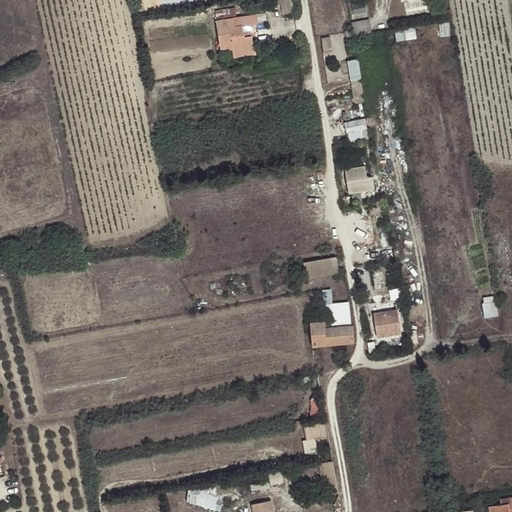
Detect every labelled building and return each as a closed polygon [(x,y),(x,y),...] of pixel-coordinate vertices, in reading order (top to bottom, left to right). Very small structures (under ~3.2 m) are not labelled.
[(245,37),(244,31),(243,26),(258,24),(256,15),(216,21),(221,51),(233,50),(242,48),(243,52),(254,50),(251,36),(245,37)] [(369,19),(351,23),(353,37),(372,34),(369,19)] [(397,29),(398,39),(418,36),(417,27),(397,29)] [(242,48),(233,50),(234,57),(254,54),(254,50),(243,52),(242,48)] [(361,58),(351,58),(354,101),(364,100),(361,58)] [(365,118),(348,119),(349,138),(366,137),(365,118)] [(352,197),(363,196),(362,190),(378,188),(376,174),(370,174),(368,163),(348,166),(352,197)] [(351,233),(354,255),(377,252),(373,229),(351,233)] [(334,258),(306,263),(309,278),(337,273),(334,258)] [(499,315),(498,295),(484,296),(486,316),(499,315)] [(350,311),(335,313),(337,327),(338,344),(353,342),(350,311)] [(400,333),(397,311),(373,315),(376,337),(400,333)] [(325,328),(325,322),(310,323),(313,347),(327,345),(325,328)] [(338,344),(337,327),(325,328),(327,345),(338,344)] [(326,422),(306,425),(308,438),(305,439),(307,454),(319,452),(317,437),(328,435),(326,422)] [(191,487),(188,502),(222,508),(225,494),(191,487)] [(500,505),(489,506),(489,511),(511,511),(511,497),(499,499),(500,505)] [(270,511),(269,502),(250,505),(251,511),(270,511)]
